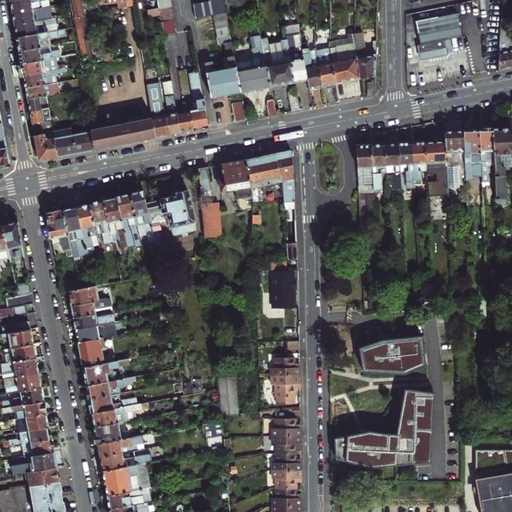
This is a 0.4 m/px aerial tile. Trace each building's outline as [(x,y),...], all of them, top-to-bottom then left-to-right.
[(12,0),(10,0),(12,8),(13,13),(50,6),(49,0),(12,0)] [(69,0),(81,58),(93,56),(84,12),(82,0),(69,0)] [(208,0),(209,2),(194,5),(197,18),(213,15),(226,13),(223,0),(208,0)] [(14,20),(15,25),(52,18),(50,6),(13,13),(14,20)] [(171,6),(159,8),(160,15),(173,13),(171,6)] [(160,15),(161,23),(174,20),(173,13),(160,15)] [(214,23),(227,20),(226,13),(213,15),(214,23)] [(458,13),(416,22),(421,44),(418,44),(420,56),(447,51),(445,39),(462,36),(458,13)] [(500,36),(498,70),(511,67),(511,36),(508,36),(509,14),(501,14),(500,36)] [(52,18),(15,25),(16,32),(17,37),(53,31),(52,24),(56,24),(55,18),(52,18)] [(174,20),(161,23),(164,35),(176,33),(174,20)] [(214,23),(216,30),(229,28),(227,20),(214,23)] [(298,24),(285,26),(286,36),(299,33),(298,24)] [(229,28),(216,30),(217,37),(230,35),(229,28)] [(53,31),(17,37),(18,45),(20,51),(50,46),(51,46),(50,39),(67,36),(65,29),(57,30),(53,31)] [(287,39),(295,82),(308,79),(301,43),(299,33),(286,36),(287,39)] [(357,56),(360,79),(376,75),(376,54),(372,54),(366,55),(363,33),(355,34),(355,40),(357,56)] [(348,38),(329,42),(329,45),(334,44),(335,47),(352,44),(351,40),(355,40),(355,34),(347,35),(348,38)] [(217,37),(219,45),(225,44),(231,42),(230,35),(217,37)] [(266,88),(266,87),(270,86),(261,39),(260,35),(253,36),(256,47),(253,48),(251,50),(253,57),(251,60),(235,63),(241,92),(258,89),(258,90),(260,91),(265,90),(266,88)] [(261,39),(270,86),(295,82),(287,39),(281,40),(281,41),(268,44),(267,37),(261,39)] [(335,84),(360,79),(357,56),(355,40),(351,40),(352,44),(335,47),(334,44),(329,45),(329,48),(332,61),(335,84)] [(227,57),(234,56),(231,42),(225,44),(227,57)] [(301,43),(308,79),(309,89),(322,86),(316,51),(315,48),(309,50),(308,42),(301,43)] [(50,46),(20,51),(21,58),(22,64),(56,58),(61,57),(60,50),(51,52),(50,46)] [(335,84),(332,61),(329,48),(316,51),(322,86),(326,85),(327,87),(328,88),(333,87),(334,85),(334,84),(335,84)] [(412,62),(417,83),(474,71),(470,50),(421,60),(412,62)] [(81,58),(83,65),(94,62),(93,56),(81,58)] [(235,63),(234,56),(227,57),(229,67),(214,70),(213,61),(205,63),(207,71),(206,71),(211,98),(241,92),(235,63)] [(56,58),(22,64),(23,71),(24,75),(33,74),(33,76),(43,74),(43,72),(65,69),(64,65),(57,66),(56,58)] [(26,87),(56,82),(55,74),(66,72),(65,69),(43,72),(43,74),(33,76),(33,74),(24,75),(25,82),(26,87)] [(177,113),(180,133),(208,127),(205,109),(206,109),(199,71),(189,73),(194,100),(182,102),(184,112),(177,113)] [(56,82),(26,87),(27,93),(28,98),(46,95),(64,92),(62,81),(56,82)] [(166,115),(169,135),(180,133),(177,113),(171,81),(163,82),(169,115),(166,115)] [(367,83),(367,97),(375,95),(375,81),(367,83)] [(152,118),(155,138),(169,135),(166,115),(163,106),(159,83),(147,85),(152,118)] [(288,92),(292,111),(300,110),(296,88),(290,89),(288,92)] [(29,105),(30,111),(42,109),(41,104),(48,103),(46,95),(28,98),(29,105)] [(267,106),(269,116),(276,114),(273,99),(267,100),(267,106)] [(232,104),(235,122),(247,120),(243,102),(232,104)] [(31,118),(32,124),(51,121),(49,108),(42,109),(30,111),(31,118)] [(91,131),(95,149),(155,138),(152,118),(91,130),(91,131)] [(34,130),(35,136),(45,134),(53,132),(51,121),(32,124),(34,130)] [(0,163),(9,162),(9,159),(3,129),(0,129),(0,126),(3,126),(2,122),(0,122),(0,163)] [(511,127),(493,129),(495,168),(495,172),(497,204),(506,204),(505,169),(510,169),(511,166),(511,127)] [(54,138),(58,157),(76,153),(73,135),(72,129),(53,132),(54,138)] [(479,130),(480,146),(482,177),(482,186),(484,185),(484,182),(488,182),(488,175),(490,175),(489,172),(489,170),(488,171),(488,168),(495,168),(493,129),(479,130)] [(464,130),(445,131),(447,181),(448,188),(459,188),(466,187),(466,181),(464,130)] [(464,130),(466,181),(473,181),(473,177),(482,177),(480,146),(479,130),(464,130)] [(73,135),(76,153),(95,149),(91,131),(73,135)] [(445,141),(425,142),(426,164),(426,171),(427,174),(436,174),(437,181),(427,181),(428,196),(448,194),(448,188),(447,181),(445,131),(444,131),(445,141)] [(45,134),(35,136),(36,145),(38,156),(44,160),(58,157),(54,138),(46,139),(45,134)] [(414,185),(413,165),(412,142),(399,143),(400,165),(400,172),(406,172),(407,188),(414,188),(414,185)] [(412,142),(413,165),(414,185),(422,184),(421,171),(426,171),(426,164),(425,142),(412,142)] [(399,143),(385,144),(386,166),(391,166),(392,173),(393,189),(401,189),(400,172),(400,165),(399,143)] [(372,167),(371,144),(356,145),(358,185),(358,186),(373,185),(372,167)] [(386,166),(385,144),(371,144),(372,167),(373,185),(374,190),(382,190),(381,173),(381,166),(386,166)] [(277,164),(283,181),(284,202),(295,202),(294,179),(292,151),(290,150),(275,153),(277,164)] [(262,195),(261,185),(283,181),(277,164),(275,153),(246,160),(252,187),(252,196),(253,201),(263,201),(262,195)] [(252,187),(246,160),(221,164),(224,175),(219,176),(222,191),(227,190),(227,191),(235,189),(238,210),(253,208),(253,201),(252,196),(252,187)] [(207,167),(198,169),(201,192),(201,197),(211,195),(210,191),(211,190),(210,182),(209,177),(207,167)] [(365,210),(375,210),(374,190),(373,185),(358,186),(359,215),(365,215),(365,210)] [(155,240),(149,215),(146,203),(144,191),(130,194),(137,225),(144,224),(145,229),(148,242),(155,240)] [(156,245),(163,244),(158,222),(169,220),(171,226),(173,235),(195,230),(193,221),(195,221),(192,208),(189,208),(188,204),(191,203),(188,191),(177,194),(178,195),(161,199),(161,200),(146,203),(149,215),(155,240),(156,245)] [(137,225),(130,194),(117,197),(120,211),(128,246),(134,245),(134,247),(142,245),(138,231),(137,225)] [(124,247),(128,246),(120,211),(117,197),(103,200),(112,240),(113,244),(120,243),(121,250),(125,250),(124,247)] [(103,200),(90,203),(96,232),(103,231),(106,242),(112,240),(103,200)] [(96,232),(90,203),(76,206),(87,255),(88,256),(95,255),(93,244),(99,243),(96,232)] [(205,238),(220,236),(217,204),(202,206),(205,238)] [(63,209),(64,216),(73,255),(74,258),(87,255),(76,206),(63,209)] [(73,255),(64,216),(63,209),(46,213),(51,238),(60,236),(61,242),(63,251),(66,250),(67,255),(69,256),(73,255)] [(2,225),(10,258),(10,262),(25,258),(18,221),(2,225)] [(1,225),(0,225),(0,260),(10,258),(2,225),(1,225)] [(166,243),(163,244),(156,245),(160,262),(170,259),(166,243)] [(287,244),(288,259),(297,259),(296,243),(287,244)] [(271,262),(255,262),(255,270),(271,270),(271,262)] [(297,270),(272,271),(273,308),(294,308),(294,289),(294,280),(296,280),(298,280),(297,270)] [(61,291),(69,290),(81,288),(79,279),(60,283),(61,291)] [(18,295),(31,293),(29,281),(16,285),(18,295)] [(69,290),(74,317),(112,310),(110,298),(99,300),(96,285),(81,288),(69,290)] [(33,303),(31,293),(18,295),(6,298),(8,308),(12,307),(26,304),(33,303)] [(409,299),(410,306),(421,304),(420,296),(409,299)] [(14,316),(28,314),(26,304),(12,307),(14,315),(14,316)] [(0,315),(0,318),(14,315),(12,307),(8,308),(0,309),(0,315)] [(112,310),(74,317),(76,329),(114,322),(112,310)] [(16,324),(17,331),(30,329),(29,321),(16,323),(16,324)] [(115,322),(114,322),(76,329),(79,342),(103,337),(118,335),(115,322)] [(17,331),(16,324),(2,327),(3,334),(17,331)] [(17,331),(3,334),(0,334),(0,338),(9,336),(11,348),(33,344),(30,329),(17,331)] [(356,347),(360,371),(401,372),(424,365),(420,335),(380,340),(356,347)] [(83,367),(104,363),(102,348),(105,347),(103,337),(79,342),(83,367)] [(4,349),(7,363),(36,357),(33,344),(11,348),(4,349)] [(16,376),(38,372),(36,357),(7,363),(1,364),(2,370),(3,370),(4,371),(15,369),(16,376)] [(271,368),(272,375),(300,375),(300,363),(295,363),(295,357),(275,358),(275,367),(271,368)] [(104,363),(83,367),(87,385),(117,380),(115,367),(130,365),(128,358),(104,363)] [(3,378),(16,376),(15,369),(4,371),(3,370),(2,370),(3,378)] [(19,391),(21,390),(41,387),(38,372),(16,376),(3,378),(5,385),(6,384),(7,386),(18,384),(19,391)] [(300,375),(272,375),(272,383),(275,383),(276,397),(277,397),(295,397),(296,397),(295,390),(300,390),(300,375)] [(87,385),(89,399),(119,393),(120,393),(119,386),(133,384),(132,380),(136,379),(135,376),(117,380),(87,385)] [(221,416),(239,414),(235,376),(218,378),(219,393),(219,399),(221,416)] [(5,385),(6,393),(19,391),(18,384),(7,386),(6,384),(5,385)] [(336,386),(336,404),(350,404),(351,386),(336,386)] [(3,408),(13,406),(44,400),(41,387),(21,390),(22,397),(20,397),(13,398),(11,399),(1,401),(3,408)] [(334,437),(335,458),(370,466),(377,465),(377,461),(395,462),(395,464),(417,462),(417,454),(430,455),(432,391),(402,387),(395,433),(382,433),(369,429),(334,437)] [(92,412),(137,404),(136,400),(134,401),(133,398),(120,400),(119,393),(89,399),(92,412)] [(18,418),(46,413),(44,400),(13,406),(14,411),(17,410),(18,418)] [(123,421),(136,418),(135,411),(149,408),(148,402),(137,404),(92,412),(95,426),(123,421)] [(245,402),(246,413),(256,412),(256,402),(245,402)] [(356,417),(370,417),(370,409),(357,409),(356,417)] [(49,426),(46,413),(18,418),(16,418),(19,432),(20,432),(49,426)] [(273,428),(273,436),(301,436),(301,424),(296,424),(296,418),(276,418),(276,428),(273,428)] [(98,443),(130,438),(128,429),(125,429),(123,421),(95,426),(98,443)] [(222,421),(205,424),(207,438),(224,435),(222,421)] [(0,447),(5,447),(51,439),(49,426),(20,432),(21,440),(19,440),(17,439),(9,440),(4,441),(0,441),(0,447)] [(100,457),(134,451),(133,445),(133,444),(144,442),(143,435),(130,438),(98,443),(100,457)] [(277,453),(296,453),(296,448),(301,447),(301,436),(273,436),(273,444),(277,444),(277,453)] [(231,438),(224,438),(225,449),(232,448),(231,438)] [(51,439),(5,447),(5,451),(11,450),(11,452),(15,451),(18,451),(19,450),(20,449),(23,448),(24,456),(53,451),(51,439)] [(24,456),(23,448),(20,449),(19,450),(18,451),(15,451),(16,458),(24,456)] [(511,511),(511,448),(474,449),(474,496),(477,496),(480,511),(511,511)] [(53,451),(24,456),(16,458),(11,459),(13,474),(27,471),(56,466),(53,451)] [(135,457),(134,451),(100,457),(103,470),(113,468),(137,464),(145,463),(146,463),(152,462),(151,454),(135,457)] [(273,471),(301,470),(301,459),(296,459),(296,453),(277,453),(277,463),(273,463),(273,471)] [(137,464),(141,489),(149,488),(151,487),(146,463),(145,463),(137,464)] [(126,492),(141,489),(137,464),(113,468),(103,470),(108,495),(126,492)] [(27,471),(30,486),(59,481),(56,466),(27,471)] [(277,478),(277,488),(297,488),(297,482),(301,482),(301,470),(273,471),(273,479),(277,478)] [(59,481),(30,486),(34,511),(55,511),(65,510),(59,481)] [(108,495),(110,508),(143,503),(142,495),(150,493),(149,488),(141,489),(126,492),(108,495)] [(273,498),(273,506),(302,505),(302,494),(297,494),(297,488),(277,488),(277,498),(273,498)] [(14,511),(13,501),(12,495),(11,489),(0,491),(0,503),(2,511),(14,511)] [(383,501),(383,490),(368,490),(368,501),(383,501)] [(143,503),(147,502),(151,501),(150,493),(142,495),(143,503)] [(143,503),(110,508),(110,511),(148,511),(147,502),(143,503)]
